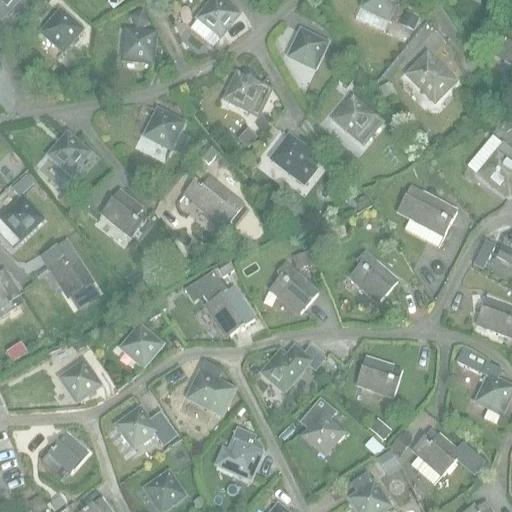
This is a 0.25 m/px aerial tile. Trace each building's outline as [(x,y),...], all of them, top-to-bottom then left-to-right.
[(0,0),(0,18),(3,21),(21,1),(20,0),(0,0)] [(36,0),(35,2),(43,8),(50,0),(36,0)] [(108,0),(108,5),(113,12),(127,0),(108,0)] [(191,0),(183,0),(179,6),(189,14),(197,5),(191,0)] [(366,0),(363,8),(388,22),(398,0),(366,0)] [(200,24),(221,41),(238,20),(217,3),(200,24)] [(405,12),(399,25),(412,31),(419,18),(405,12)] [(142,14),(129,21),(136,33),(148,27),(142,14)] [(43,37),(64,55),(81,34),(61,16),(43,37)] [(493,37),(498,39),(491,53),(511,63),(511,34),(498,28),(493,37)] [(123,63),(152,67),(157,40),(128,36),(123,63)] [(291,60),(316,72),(328,48),(303,36),(291,60)] [(340,57),(333,66),(341,73),(349,63),(340,57)] [(407,78),(433,104),(453,85),(427,58),(407,78)] [(343,76),(337,84),(347,91),(352,83),(343,76)] [(226,104),(251,117),(264,92),(239,79),(226,104)] [(391,84),(377,90),(383,101),(396,95),(391,84)] [(336,124),(358,142),(375,120),(354,103),(336,124)] [(147,141),(171,154),(175,148),(180,150),(184,141),(179,139),(185,125),(180,123),(179,126),(159,117),(147,141)] [(266,117),(256,127),(263,134),(273,125),(266,117)] [(408,135),(418,144),(427,135),(417,125),(408,135)] [(247,130),(237,142),(247,151),(257,139),(247,130)] [(50,160),(71,178),(89,157),(68,139),(50,160)] [(274,163),(305,187),(316,173),(307,166),(313,158),(291,142),(274,163)] [(207,148),(198,158),(208,167),(217,157),(207,148)] [(511,199),(511,167),(511,165),(511,155),(505,149),(480,178),(509,203),(511,199)] [(25,180),(13,191),(20,199),(32,188),(25,180)] [(185,196),(226,232),(243,212),(209,182),(203,190),(196,184),(185,196)] [(67,193),(58,201),(66,210),(75,201),(67,193)] [(102,216),(133,241),(143,229),(136,222),(143,214),(119,195),(102,216)] [(410,219),(446,238),(453,224),(445,220),(449,211),(423,196),(410,219)] [(2,224),(22,243),(31,234),(41,224),(22,204),(2,224)] [(302,223),(292,230),(297,239),(308,233),(302,223)] [(324,234),(312,239),(318,254),(330,248),(324,234)] [(66,243),(41,259),(68,301),(81,293),(93,285),(66,243)] [(484,244),(472,269),(481,274),(493,249),(484,244)] [(495,262),(511,270),(511,247),(505,244),(495,262)] [(296,257),(292,258),(295,268),(299,267),(300,270),(313,266),(309,253),(296,257)] [(351,279),(381,305),(398,285),(363,256),(357,264),(360,268),(351,279)] [(226,263),(215,271),(222,281),(233,273),(226,263)] [(433,267),(432,271),(435,275),(439,276),(442,273),(443,269),(441,266),(437,265),(433,267)] [(278,276),(283,280),(272,291),(302,318),(319,298),(286,268),(278,276)] [(3,274),(0,276),(0,317),(1,319),(0,319),(0,327),(7,339),(33,322),(19,300),(3,274)] [(141,274),(127,284),(135,294),(148,284),(141,274)] [(213,275),(195,287),(208,307),(204,309),(225,342),(255,322),(234,290),(227,295),(216,279),(213,275)] [(93,285),(81,293),(88,304),(100,296),(93,285)] [(511,311),(485,301),(477,325),(511,338),(511,311)] [(154,307),(144,313),(150,322),(160,317),(154,307)] [(123,352),(143,371),(162,349),(141,331),(123,352)] [(82,341),(72,345),(76,354),(86,349),(82,341)] [(20,343),(5,353),(10,362),(26,352),(20,343)] [(283,356),(265,377),(286,395),(310,367),(317,373),(326,362),(310,348),(303,358),(297,352),(289,361),(283,356)] [(461,349),(454,363),(484,378),(471,404),(500,418),(511,395),(511,387),(495,379),(500,371),(484,363),(461,349)] [(204,363),(197,376),(202,378),(189,402),(222,419),(234,395),(216,386),(223,372),(204,363)] [(357,387),(395,400),(403,375),(365,363),(357,387)] [(62,384),(78,406),(101,390),(83,368),(62,384)] [(321,401),(302,422),(313,432),(306,440),(326,458),(344,437),(328,423),(336,414),(321,401)] [(141,411),(117,428),(135,452),(155,437),(164,449),(177,439),(160,416),(150,423),(141,411)] [(437,414),(434,418),(446,428),(445,429),(450,434),(455,428),(437,414)] [(377,421),(369,431),(383,443),(392,433),(377,421)] [(230,452),(222,469),(252,482),(264,453),(252,447),(257,436),(237,428),(227,451),(230,452)] [(432,431),(412,454),(441,479),(456,462),(475,478),(486,464),(464,445),(457,453),(432,431)] [(401,435),(390,447),(401,457),(411,445),(401,435)] [(48,457),(71,477),(88,458),(66,438),(48,457)] [(373,440),(365,449),(375,458),(385,451),(373,440)] [(388,454),(378,461),(386,474),(396,467),(388,454)] [(357,492),(347,499),(356,511),(385,511),(393,507),(375,480),(373,481),(367,473),(352,484),(357,492)] [(147,494),(160,511),(167,511),(185,500),(169,477),(147,494)] [(38,499),(28,505),(32,511),(42,511),(46,510),(38,499)] [(58,499),(50,505),(55,511),(57,511),(64,507),(58,499)] [(200,499),(192,504),(197,511),(205,506),(200,499)] [(107,511),(100,501),(83,511),(107,511)] [(470,511),(490,511),(484,503),(475,509),(470,511)]
